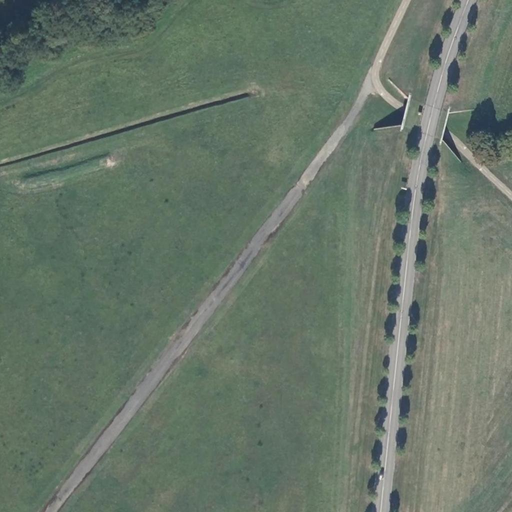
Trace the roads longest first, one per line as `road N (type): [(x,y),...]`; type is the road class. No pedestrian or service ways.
road 1 (track): [(49,511),(373,79)]
road 2 (unclassified): [(468,0),(416,182),(380,511)]
